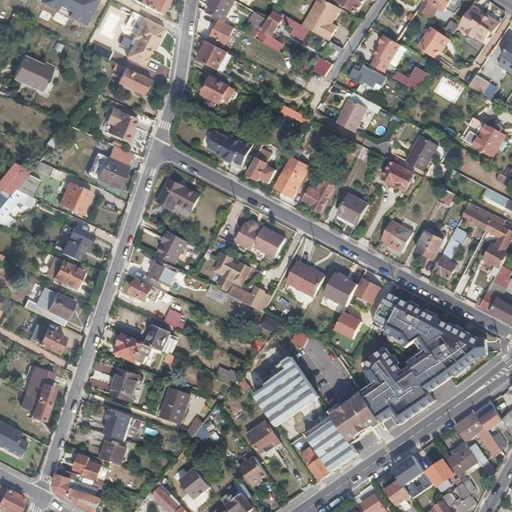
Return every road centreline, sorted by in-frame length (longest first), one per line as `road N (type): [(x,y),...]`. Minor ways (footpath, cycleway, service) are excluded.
road 1 (residential): [(511,336),(157,148)]
road 2 (residential): [(157,148),(39,498)]
road 3 (secondary): [(511,367),(303,511)]
road 4 (residential): [(191,0),(179,81),(157,148)]
road 5 (unknown): [(79,391),(175,428),(198,400)]
road 6 (residential): [(314,101),(387,0)]
